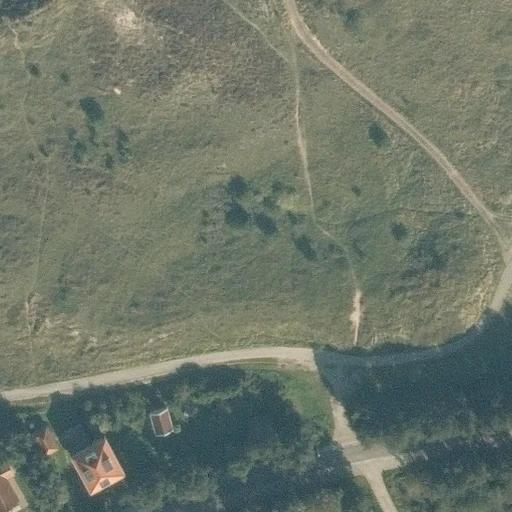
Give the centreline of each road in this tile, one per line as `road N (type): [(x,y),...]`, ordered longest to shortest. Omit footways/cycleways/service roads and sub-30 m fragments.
road 1 (tertiary): [(162,511),(267,472),(511,418)]
road 2 (track): [(0,406),(245,364),(338,369)]
road 3 (track): [(295,21),(306,42),(424,139),(470,192),(505,255)]
road 4 (track): [(349,370),(414,372),(453,363),(497,335),(511,311)]
